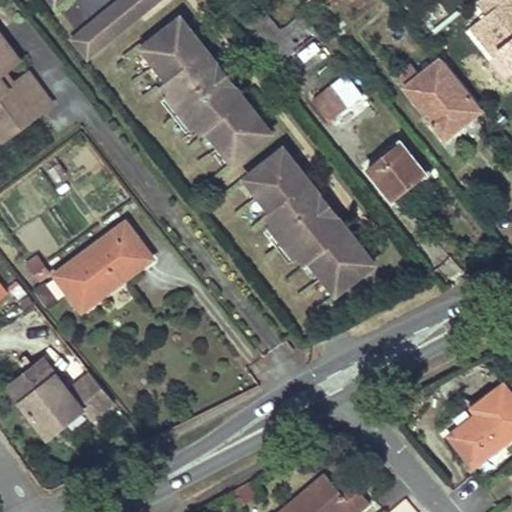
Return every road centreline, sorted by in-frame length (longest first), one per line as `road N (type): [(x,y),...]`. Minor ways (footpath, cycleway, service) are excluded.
road 1 (primary): [(102,511),(333,382)]
road 2 (primary): [(333,382),(511,293)]
road 3 (residential): [(445,511),(333,382)]
